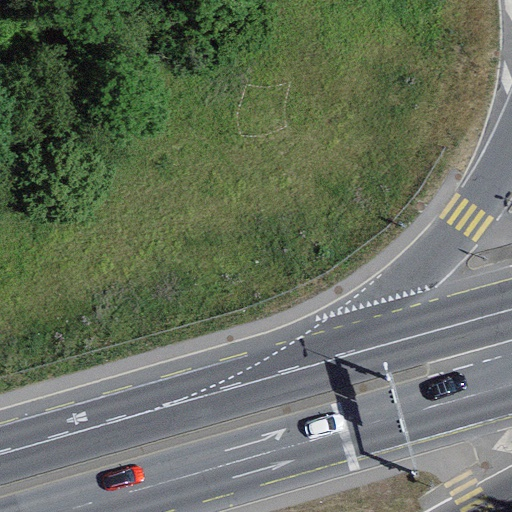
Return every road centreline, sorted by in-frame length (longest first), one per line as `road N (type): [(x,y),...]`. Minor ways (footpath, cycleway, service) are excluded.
road 1 (secondary): [(61,511),(511,385)]
road 2 (secondary): [(344,356),(0,453)]
road 3 (motorway): [(511,150),(467,218),(344,356)]
road 4 (secondary): [(511,316),(344,356)]
